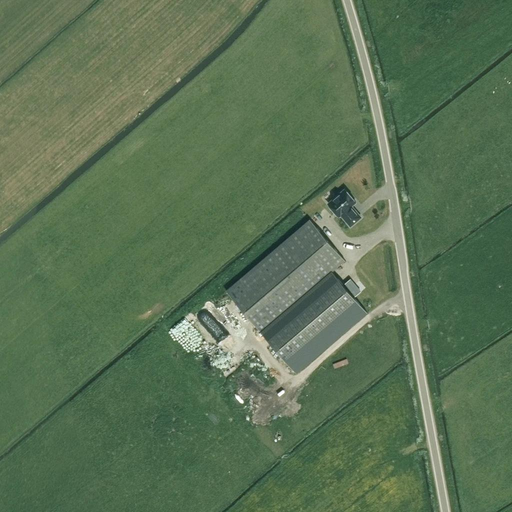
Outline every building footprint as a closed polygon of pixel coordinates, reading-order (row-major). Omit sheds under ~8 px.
[(328,204),(339,216),(340,215),(350,226),(361,217),(353,209),(350,206),(355,202),(345,189),(328,204)] [(332,272),(345,261),(309,219),(225,291),(261,332),(332,272)] [(367,313),(332,272),(261,332),(296,373),(367,313)] [(368,299),(377,294),(367,274),(358,279),(368,299)] [(202,336),(199,339),(185,323),(180,327),(177,324),(169,331),(196,361),(208,350),(203,344),(207,341),(202,336)]
